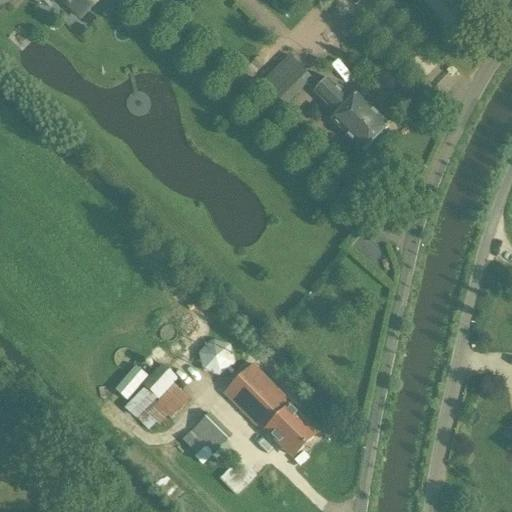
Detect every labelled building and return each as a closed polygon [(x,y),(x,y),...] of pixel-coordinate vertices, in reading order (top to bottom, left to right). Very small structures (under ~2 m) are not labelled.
[(61,0),(81,19),(100,0),(61,0)] [(445,0),(458,12),(468,0),(445,0)] [(313,80),(290,56),(257,88),(280,111),(313,80)] [(363,153),(389,127),(357,95),(351,101),(328,79),(314,93),(337,116),(331,122),(363,153)] [(158,400),(177,379),(162,365),(143,386),(158,400)] [(293,458),(317,435),(290,409),(293,406),(252,365),(223,394),(263,434),(266,432),(293,458)] [(234,438),(210,415),(193,433),(216,456),(234,438)] [(221,480),(239,497),(259,477),(241,460),(221,480)]
